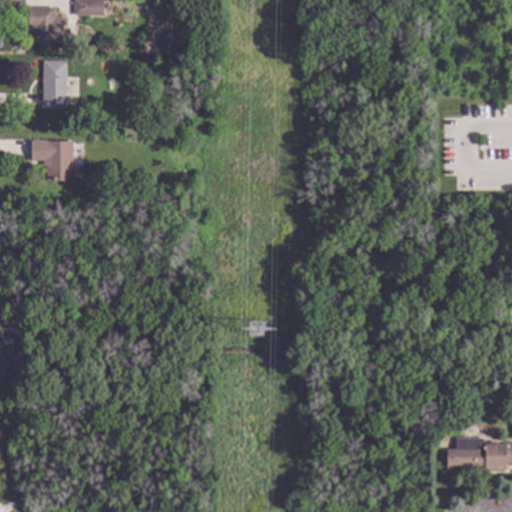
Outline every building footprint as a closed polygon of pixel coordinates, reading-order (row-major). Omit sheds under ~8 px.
[(103,0),(103,17),(73,16),(73,0),(103,0)] [(54,43),(32,43),(32,31),(27,31),(27,8),(54,8),(54,43)] [(65,108),(41,108),(41,62),(65,62),(65,108)] [(51,142),(71,142),(71,181),(45,181),(45,167),(42,167),(42,162),(29,162),(29,141),(52,141),(51,142)] [(488,445),(511,445),(511,468),(505,468),(505,469),(483,470),(468,470),(468,472),(452,472),(452,460),(446,460),(446,450),(454,450),(454,439),(488,439),(488,445)]
